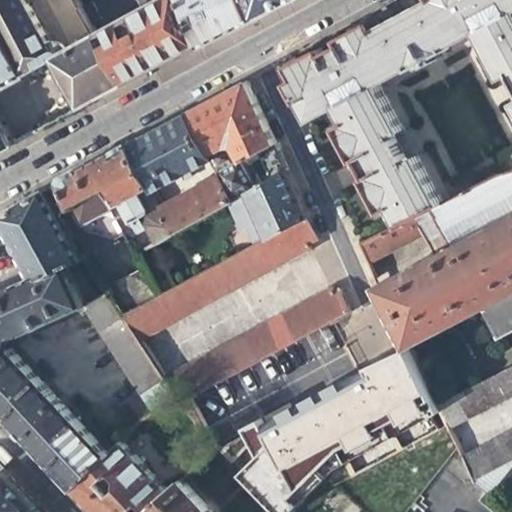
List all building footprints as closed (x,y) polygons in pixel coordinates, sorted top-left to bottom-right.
[(45,43),(25,0),(0,0),(0,33),(10,53),(21,77),(53,59),(80,109),(99,99),(121,87),(94,34),(67,48),(66,47),(62,44),(59,43),(55,42),(48,42),(45,43)] [(82,10),(77,0),(54,0),(64,20),(82,10)] [(144,0),(147,5),(94,34),(121,87),(155,69),(198,46),(179,0),(144,0)] [(179,0),(198,46),(198,48),(224,36),(251,21),(242,0),(179,0)] [(242,0),(251,21),(292,0),(242,0)] [(511,0),(429,0),(377,28),(372,21),(338,39),(342,45),(335,48),(327,53),(323,47),(289,65),(295,78),(290,81),(300,102),(302,101),(311,120),(339,106),(348,122),(338,127),(356,160),(359,159),(363,166),(368,176),(365,178),(384,212),(392,208),(401,223),(416,215),(440,203),(414,152),(405,157),(396,139),(405,134),(379,84),(410,67),(412,69),(425,62),(428,65),(435,61),(433,58),(448,50),(447,47),(477,31),(505,83),(511,78),(511,0)] [(0,57),(10,53),(0,33),(0,57)] [(0,124),(0,89),(21,77),(10,53),(0,57),(0,152),(12,146),(0,124)] [(187,113),(212,160),(217,169),(222,178),(276,149),(246,82),(215,98),(187,113)] [(153,192),(212,160),(187,113),(151,132),(128,144),(151,188),(153,192)] [(138,195),(151,188),(128,144),(93,163),(59,181),(74,209),(104,193),(126,233),(129,239),(144,231),(139,221),(145,218),(147,212),(138,195)] [(222,178),(234,201),(287,172),(283,165),(278,154),(276,149),(222,178)] [(511,154),(502,160),(509,172),(511,170),(511,154)] [(426,235),(437,257),(449,250),(511,217),(511,170),(509,172),(495,176),(477,185),(459,194),(440,203),(416,215),(426,235)] [(243,211),(257,245),(268,239),(280,233),(308,218),(296,194),(287,172),(249,193),(255,205),(243,211)] [(454,185),(459,194),(477,185),(471,176),(454,185)] [(162,209),(163,210),(175,234),(199,221),(217,210),(234,201),(222,178),(162,209)] [(78,257),(42,191),(18,203),(0,212),(0,222),(17,254),(21,261),(31,279),(62,264),(78,257)] [(114,239),(126,233),(104,193),(74,209),(85,230),(114,239)] [(157,244),(175,234),(163,210),(151,217),(148,227),(157,244)] [(223,223),(217,210),(199,221),(205,232),(223,223)] [(388,254),(426,235),(416,215),(401,223),(360,244),(369,264),(388,254)] [(511,217),(449,250),(437,257),(379,287),(377,287),(393,319),(408,348),(481,309),(497,339),(511,330),(511,217)] [(308,218),(280,233),(294,256),(308,249),(306,247),(318,241),(308,218)] [(268,239),(281,263),(294,256),(280,233),(268,239)] [(256,245),(270,269),(281,263),(268,239),(257,245),(256,245)] [(245,252),(258,275),(270,269),(256,245),(245,252)] [(231,259),(245,282),(258,275),(245,252),(231,259)] [(219,266),(233,288),(245,282),(231,259),(219,266)] [(30,443),(73,489),(109,456),(10,351),(12,340),(84,307),(62,264),(31,279),(26,281),(0,292),(0,410),(10,421),(30,443)] [(208,271),(222,294),(233,288),(219,266),(208,271)] [(144,267),(105,286),(110,293),(124,315),(137,309),(148,303),(158,297),(160,296),(149,275),(144,267)] [(196,277),(210,301),(222,294),(208,271),(196,277)] [(183,284),(198,307),(210,301),(196,277),(183,284)] [(185,314),(198,307),(183,284),(171,291),(185,314)] [(332,290),(319,297),(333,323),(344,317),(350,314),(339,289),(333,292),(332,290)] [(158,297),(173,320),(185,314),(171,291),(160,296),(158,297)] [(110,293),(84,307),(153,413),(178,399),(110,293)] [(148,303),(162,326),(173,320),(158,297),(148,303)] [(333,323),(319,297),(306,304),(320,330),(333,323)] [(137,309),(150,332),(162,326),(148,303),(137,309)] [(309,336),(320,330),(306,304),(294,310),(309,336)] [(139,338),(150,332),(137,309),(124,315),(139,338)] [(297,342),(309,336),(294,310),(282,317),(297,342)] [(284,349),(297,342),(282,317),(270,323),(284,349)] [(273,355),(284,349),(270,323),(259,329),(273,355)] [(260,362),(273,355),(259,329),(246,336),(260,362)] [(249,368),(260,362),(246,336),(234,342),(249,368)] [(237,374),(249,368),(234,342),(222,348),(237,374)] [(225,381),(237,374),(222,348),(211,354),(225,381)] [(432,399),(408,348),(382,362),(373,367),(378,378),(313,410),(252,441),(295,490),(315,465),(432,399)] [(215,386),(225,381),(211,354),(201,360),(215,386)] [(204,392),(215,386),(201,360),(189,366),(204,392)] [(511,365),(436,405),(447,429),(511,395),(511,365)] [(193,398),(204,392),(189,366),(178,372),(193,398)] [(185,396),(187,401),(193,398),(178,372),(165,379),(178,399),(185,396)] [(511,431),(462,459),(473,482),(511,461),(511,431)] [(295,490),(252,441),(229,462),(274,510),(295,490)] [(122,443),(109,456),(73,489),(95,511),(149,511),(169,493),(122,443)] [(511,480),(511,461),(473,482),(497,501),(511,480)] [(47,511),(4,468),(0,471),(0,511),(47,511)] [(206,511),(180,483),(169,493),(149,511),(206,511)]
